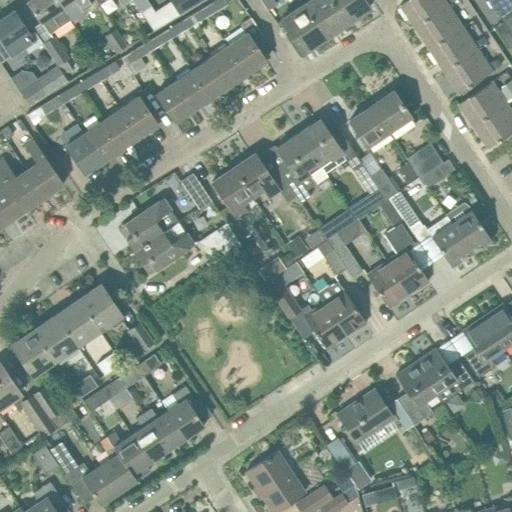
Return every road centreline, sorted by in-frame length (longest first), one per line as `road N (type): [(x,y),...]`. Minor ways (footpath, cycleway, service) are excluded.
road 1 (residential): [(0,311),(80,215),(303,78)]
road 2 (residential): [(195,465),(511,255)]
road 3 (residential): [(511,223),(379,30)]
